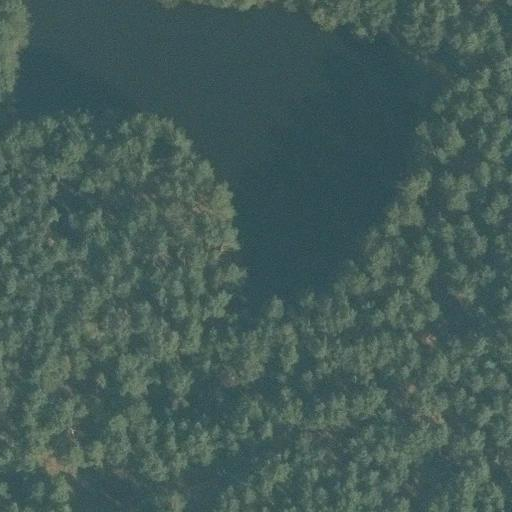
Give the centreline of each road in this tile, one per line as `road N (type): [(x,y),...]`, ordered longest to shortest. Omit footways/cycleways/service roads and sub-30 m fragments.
road 1 (track): [(237,376),(0,395)]
road 2 (track): [(461,345),(337,362)]
